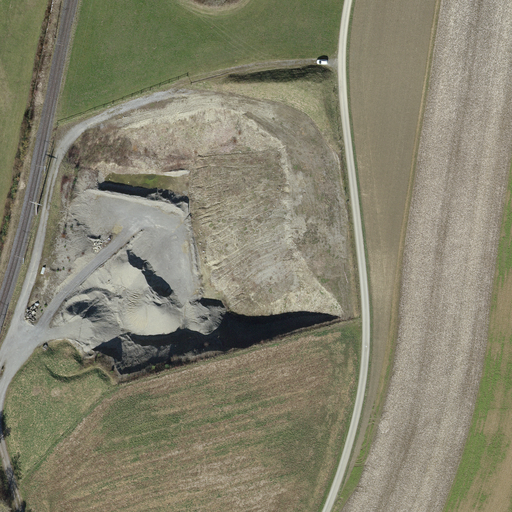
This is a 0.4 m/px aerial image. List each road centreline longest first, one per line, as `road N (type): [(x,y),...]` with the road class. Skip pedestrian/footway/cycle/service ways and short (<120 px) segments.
road 1 (track): [(0,372),(44,244),(67,137),(77,126),(254,68),(343,63)]
road 2 (track): [(318,511),(345,453),(365,330),(343,63),(350,0)]
